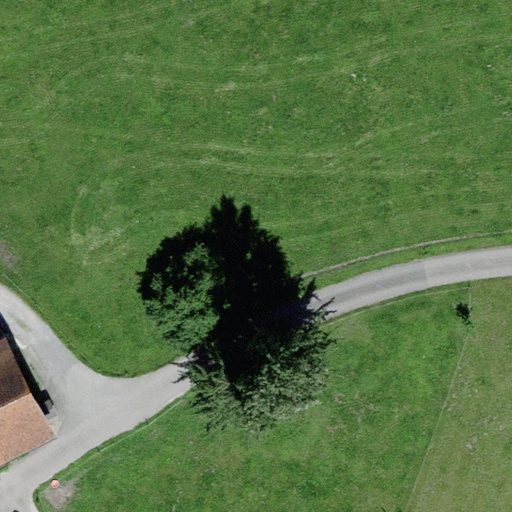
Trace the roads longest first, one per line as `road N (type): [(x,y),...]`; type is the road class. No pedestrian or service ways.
road 1 (track): [(511,276),(363,304),(189,384),(0,510)]
road 2 (track): [(0,307),(41,322),(146,415)]
